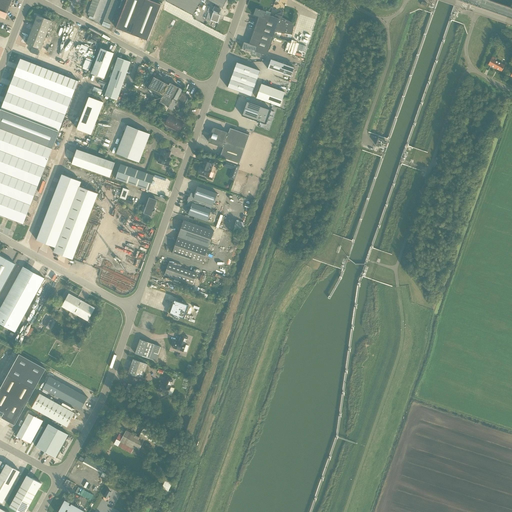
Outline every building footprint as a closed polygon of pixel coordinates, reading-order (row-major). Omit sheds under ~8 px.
[(11,0),(0,0),(0,16),(4,19),(11,0)] [(161,5),(149,0),(126,0),(116,28),(147,40),(161,5)] [(169,0),(168,6),(177,10),(186,14),(186,15),(195,18),(201,0),(202,0),(213,4),(218,5),(223,7),(225,0),(169,0)] [(206,18),(206,20),(207,21),(208,22),(209,22),(211,21),(211,20),(218,22),(220,15),(217,14),(218,13),(219,13),(221,10),(217,8),(218,5),(213,4),(213,5),(212,7),(209,6),(208,12),(209,12),(206,18)] [(259,17),(254,30),(273,37),(275,32),(292,35),(294,24),(282,17),(282,16),(277,15),(276,14),(274,17),(265,14),(266,12),(256,8),(253,15),(259,17)] [(41,49),(52,21),(37,15),(26,44),(41,49)] [(273,37),(254,30),(249,44),(244,42),(242,49),(252,52),(252,50),(267,55),(273,37)] [(114,53),(101,48),(91,73),(104,78),(114,53)] [(130,62),(118,57),(105,96),(117,100),(130,62)] [(505,65),(501,63),(495,60),(496,59),(492,57),(488,64),(502,71),(505,65)] [(0,111),(0,128),(31,140),(52,148),(59,131),(65,114),(72,98),(78,81),(21,59),(14,75),(8,92),(1,109),(0,111)] [(291,77),(294,67),(271,59),(268,69),(291,77)] [(260,71),(237,62),(228,88),(251,96),(260,71)] [(285,92),(262,84),(257,98),(280,106),(285,92)] [(180,94),(179,94),(176,101),(173,99),(166,113),(170,115),(165,124),(179,131),(184,122),(175,117),(177,113),(173,111),(175,106),(182,110),(188,99),(188,97),(187,96),(186,95),(183,93),(182,93),(180,94)] [(104,102),(89,97),(77,129),(91,134),(104,102)] [(247,101),(242,116),(266,124),(271,110),(247,101)] [(139,162),(150,134),(127,125),(116,153),(139,162)] [(0,214),(23,223),(52,148),(0,128),(0,214)] [(228,133),(215,128),(209,143),(223,148),(220,157),(239,163),(249,135),(230,128),(228,133)] [(383,141),(383,140),(378,138),(376,145),(381,146),(381,145),(385,146),(386,142),(383,141)] [(110,177),(115,163),(77,149),(72,164),(110,177)] [(171,151),(165,149),(163,156),(161,155),(158,162),(168,166),(171,159),(168,158),(171,151)] [(214,161),(206,158),(204,164),(205,164),(204,167),(201,166),(198,173),(209,177),(214,161)] [(240,165),(225,160),(223,166),(232,169),(229,178),(235,180),(240,165)] [(149,190),(154,176),(121,164),(116,179),(149,190)] [(81,182),(62,174),(37,240),(55,247),(79,186),(81,182)] [(79,186),(55,247),(54,252),(73,259),(98,194),(79,186)] [(187,205),(191,207),(188,214),(207,221),(217,193),(198,187),(195,194),(191,193),(187,205)] [(129,190),(123,188),(120,197),(126,200),(129,190)] [(157,200),(149,198),(144,213),(151,216),(153,211),(154,211),(155,210),(155,209),(155,208),(155,207),(154,207),(157,200)] [(214,231),(184,220),(172,253),(203,264),(214,231)] [(0,292),(15,264),(0,255),(0,292)] [(197,273),(169,263),(164,275),(193,285),(197,273)] [(44,278),(23,266),(0,308),(0,322),(16,331),(44,278)] [(95,308),(69,293),(61,306),(88,321),(95,308)] [(189,305),(174,300),(170,314),(175,315),(173,318),(178,320),(179,317),(184,319),(189,305)] [(53,321),(48,318),(43,326),(49,329),(53,321)] [(208,326),(198,323),(196,329),(205,332),(208,326)] [(176,340),(175,342),(173,348),(183,352),(186,344),(186,343),(188,337),(181,335),(179,341),(176,340)] [(149,358),(154,344),(140,339),(135,353),(149,358)] [(147,364),(133,359),(128,373),(142,378),(147,364)] [(34,389),(8,375),(0,388),(0,410),(4,413),(1,417),(15,425),(34,389)] [(88,397),(49,376),(43,388),(81,409),(88,397)] [(163,384),(161,383),(158,391),(168,395),(171,387),(173,380),(166,378),(163,384)] [(125,393),(130,395),(134,385),(128,383),(125,393)] [(67,427),(75,413),(40,393),(32,408),(67,427)] [(24,422),(16,436),(31,443),(38,430),(43,421),(29,413),(24,422)] [(36,446),(56,457),(68,434),(48,423),(36,446)] [(151,431),(146,428),(143,433),(148,436),(147,437),(166,447),(169,442),(150,432),(151,431)] [(143,441),(144,440),(126,430),(120,441),(118,446),(131,453),(134,449),(138,451),(137,454),(147,460),(154,447),(147,443),(143,441)] [(0,501),(2,503),(20,471),(6,464),(0,474),(0,501)] [(25,511),(42,483),(27,475),(9,507),(19,511),(25,511)] [(71,478),(66,486),(74,490),(79,482),(71,478)] [(172,481),(167,479),(162,488),(161,490),(166,493),(167,490),(168,491),(171,484),(172,481)] [(65,500),(58,511),(64,511),(65,511),(67,511),(85,511),(71,504),(70,506),(69,505),(70,503),(65,500)]
